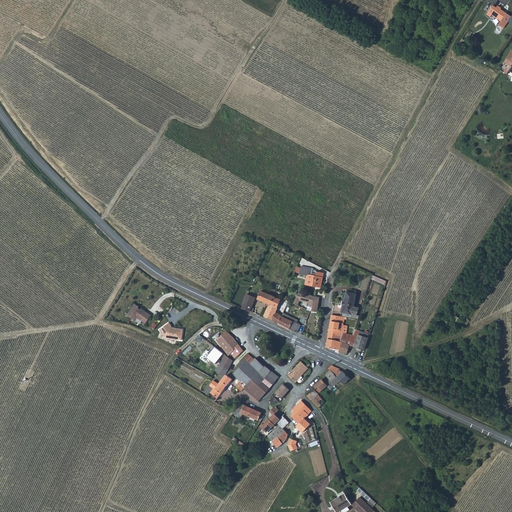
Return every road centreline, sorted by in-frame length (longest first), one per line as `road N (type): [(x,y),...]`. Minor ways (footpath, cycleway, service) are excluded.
road 1 (secondary): [(0,112),(45,169),(139,260),(254,321)]
road 2 (track): [(331,273),(476,0)]
road 3 (secondary): [(330,356),(511,442)]
road 4 (track): [(0,337),(95,323),(178,351)]
road 5 (track): [(359,370),(455,511)]
road 6 (track): [(359,370),(511,305)]
road 7 (track): [(163,372),(100,511)]
